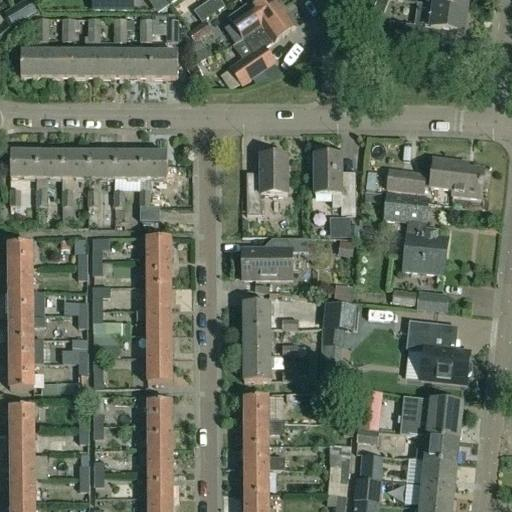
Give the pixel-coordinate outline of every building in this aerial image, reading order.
[(131,0),(91,0),(92,14),(132,14),(131,0)] [(216,0),(215,0),(193,15),(201,26),(224,11),(216,0)] [(272,26),(269,22),(283,12),(274,0),(270,0),(248,16),(244,10),(229,21),(232,26),(224,31),(237,49),(244,44),(252,39),(253,40),(272,26)] [(434,0),(434,8),(468,13),(469,0),(434,0)] [(32,4),(11,16),(17,26),(38,14),(32,4)] [(465,37),(468,13),(434,8),(417,6),(414,29),(390,26),(389,38),(434,45),(436,33),(465,37)] [(296,31),(283,12),(269,22),(272,26),(253,40),(252,39),(244,44),(255,60),(264,54),(267,58),(248,71),(243,64),(230,73),(242,90),(275,67),(265,53),(296,31)] [(47,23),(36,23),(36,46),(47,46),(47,23)] [(73,23),(62,23),(62,46),(73,46),(73,23)] [(88,24),(88,46),(99,46),(99,24),(88,24)] [(125,24),(114,24),(114,47),(125,47),(125,34),(125,24)] [(133,24),(125,24),(125,34),(133,34),(133,24)] [(151,24),(140,24),(140,47),(151,47),(151,24)] [(177,47),(177,25),(167,24),(166,47),(177,47)] [(206,26),(189,37),(196,47),(213,35),(206,26)] [(21,82),(47,82),(47,56),(21,56),(21,82)] [(47,82),(73,82),(73,56),(47,56),(47,82)] [(73,82),(99,83),(99,57),(73,56),(73,82)] [(99,57),(99,83),(125,83),(125,57),(99,57)] [(125,83),(151,83),(151,57),(125,57),(125,83)] [(177,84),(177,58),(151,57),(151,83),(177,84)] [(19,182),(36,182),(36,156),(10,156),(10,210),(19,210),(19,182)] [(62,156),(36,156),(36,182),(48,183),(62,183),(62,156)] [(62,156),(62,183),(88,183),(88,156),(62,156)] [(114,156),(88,156),(88,183),(114,183),(114,156)] [(114,156),(114,183),(140,183),(140,157),(114,156)] [(166,157),(140,157),(140,183),(152,183),(166,183),(166,157)] [(259,198),(285,198),(285,158),(282,158),(282,160),(261,160),(261,158),(258,158),(257,184),(244,184),(245,219),(259,219),(259,198)] [(330,198),(331,210),(339,210),(339,218),(354,218),(353,183),(340,183),(339,158),(337,158),(336,160),(315,160),(315,158),(312,158),(313,198),(330,198)] [(483,174),(467,171),(467,166),(433,162),(429,191),(452,194),(451,200),(479,204),(481,186),(483,174)] [(426,177),(389,173),(387,194),(424,198),(426,177)] [(48,183),(36,182),(36,211),(46,211),(46,195),(48,195),(48,183)] [(152,183),(140,183),(140,211),(149,211),(150,196),(152,196),(152,183)] [(72,195),(62,195),(62,211),(63,211),(63,234),(73,234),(73,211),(72,211),(72,195)] [(88,195),(88,211),(98,211),(98,195),(88,195)] [(114,195),(114,211),(124,211),(124,195),(114,195)] [(408,226),(425,228),(428,202),(386,197),(383,223),(408,226)] [(330,242),(352,241),(351,221),(330,222),(330,242)] [(425,228),(408,226),(402,275),(442,279),(447,241),(436,240),(437,234),(424,233),(425,228)] [(146,243),(146,267),(170,267),(170,242),(146,243)] [(263,252),(241,253),(242,284),(290,283),(290,256),(307,256),(307,242),(271,242),(263,252)] [(60,245),(60,253),(69,252),(69,244),(60,245)] [(74,259),(84,259),(84,244),(74,244),(74,259)] [(7,248),(7,273),(32,272),(31,248),(7,248)] [(92,256),(93,268),(102,268),(102,255),(92,256)] [(77,260),(77,272),(86,269),(86,260),(77,260)] [(170,291),(170,267),(146,267),(146,291),(170,291)] [(93,281),(102,280),(102,268),(93,268),(93,281)] [(77,285),(86,285),(86,269),(77,272),(77,285)] [(8,297),(32,297),(32,272),(7,273),(8,297)] [(170,291),(146,291),(146,315),(171,315),(170,291)] [(391,306),(417,309),(418,296),(393,293),(391,306)] [(8,321),(32,321),(44,321),(43,296),(32,297),(8,297),(8,321)] [(93,304),(93,316),(102,316),(102,304),(93,304)] [(243,307),(243,334),(270,333),(270,319),(270,309),(270,307),(243,307)] [(87,308),(78,308),(78,321),(87,321),(87,308)] [(139,329),(139,316),(109,315),(109,328),(139,329)] [(171,340),(171,315),(146,315),(146,340),(171,340)] [(93,329),(102,329),(102,316),(93,316),(93,329)] [(283,319),(270,319),(270,333),(281,333),(281,334),(323,333),(323,322),(283,323),(283,319)] [(8,345),(33,345),(43,345),(43,343),(33,343),(32,321),(8,321),(8,345)] [(78,333),(87,333),(87,321),(78,321),(78,333)] [(466,389),(468,378),(470,376),(471,369),(469,367),(470,356),(435,352),(437,329),(409,325),(406,354),(422,356),(419,384),(466,389)] [(243,334),(243,360),(270,360),(270,346),(270,333),(243,334)] [(171,340),(146,340),(147,364),(171,364),(171,340)] [(8,345),(9,370),(33,369),(33,368),(44,367),(43,345),(33,345),(8,345)] [(283,346),(270,346),(270,360),(309,360),(309,350),(283,350),(283,346)] [(93,352),(93,364),(102,364),(102,352),(93,352)] [(87,356),(78,356),(78,397),(87,396),(87,356)] [(243,386),(270,386),(270,360),(243,360),(243,386)] [(93,377),(102,377),(102,364),(93,364),(93,377)] [(171,388),(171,364),(147,364),(147,388),(171,388)] [(9,394),(33,394),(33,369),(9,370),(9,394)] [(298,377),(282,377),(282,386),(298,386),(298,377)] [(102,403),(116,404),(117,391),(103,390),(102,403)] [(381,397),(361,395),(359,417),(380,418),(381,397)] [(417,441),(458,445),(462,407),(403,401),(401,421),(398,421),(397,427),(401,428),(400,439),(417,441)] [(244,402),(244,427),(268,427),(268,402),(244,402)] [(147,418),(137,418),(137,429),(147,428),(147,430),(171,430),(171,406),(147,406),(147,418)] [(9,412),(9,436),(34,436),(33,412),(9,412)] [(353,415),(345,414),(343,427),(352,428),(353,415)] [(93,419),(94,432),(103,432),(102,419),(93,419)] [(79,424),(79,436),(88,436),(87,423),(79,424)] [(268,427),(244,427),(244,451),(268,451),(268,439),(285,439),(285,426),(268,427)] [(342,440),(351,441),(352,428),(343,427),(342,440)] [(172,455),(171,430),(147,430),(147,455),(172,455)] [(94,444),(103,444),(103,432),(94,432),(94,444)] [(308,444),(331,445),(331,433),(309,433),(308,444)] [(377,449),(378,437),(358,435),(356,447),(377,449)] [(34,460),(34,436),(9,436),(10,460),(34,460)] [(79,449),(88,449),(88,436),(79,436),(79,449)] [(415,465),(425,465),(456,469),(458,445),(417,441),(415,465)] [(244,451),(244,475),(268,475),(285,475),(285,462),(268,461),(268,451),(244,451)] [(377,451),(377,475),(388,475),(389,451),(377,451)] [(147,455),(139,455),(139,469),(147,469),(148,479),(172,479),(172,455),(147,455)] [(372,484),(375,460),(363,459),(360,483),(372,484)] [(10,460),(10,485),(34,484),(34,460),(10,460)] [(349,464),(340,463),(339,475),(348,476),(349,464)] [(422,489),(454,492),(456,469),(425,465),(422,489)] [(103,467),(94,467),(94,479),(103,479),(103,467)] [(88,471),(79,472),(79,484),(88,484),(88,471)] [(268,475),(244,475),(244,499),(268,499),(268,475)] [(338,488),(347,488),(348,476),(339,475),(338,488)] [(103,492),(103,479),(94,479),(94,492),(103,492)] [(172,503),(172,479),(148,479),(148,503),(172,503)] [(356,482),(354,505),(380,507),(382,485),(372,484),(360,483),(356,482)] [(35,508),(34,484),(10,485),(10,509),(35,508)] [(79,497),(88,496),(88,484),(79,484),(79,497)] [(451,511),(454,492),(422,489),(420,511),(451,511)] [(244,499),(244,511),(268,511),(268,499),(244,499)] [(172,511),(172,503),(148,503),(147,511),(172,511)]
